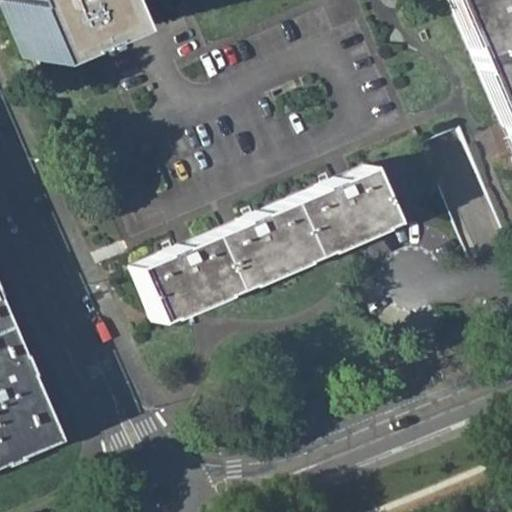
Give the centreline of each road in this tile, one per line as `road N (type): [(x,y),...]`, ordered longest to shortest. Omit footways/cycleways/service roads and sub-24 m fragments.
road 1 (residential): [(178,114),(108,143),(137,213),(380,114),(351,44)]
road 2 (residential): [(196,495),(248,490),(511,383)]
road 3 (residential): [(140,460),(0,157)]
road 4 (residential): [(351,44),(178,114)]
road 5 (unknown): [(511,252),(355,311)]
road 6 (residential): [(131,0),(178,114)]
